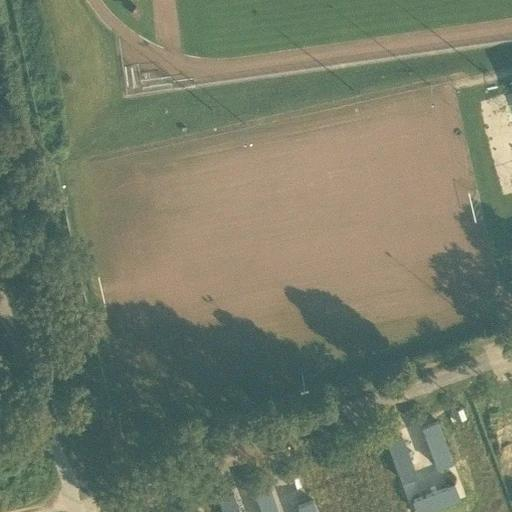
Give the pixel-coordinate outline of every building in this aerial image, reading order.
[(461,406),(452,409),(456,421),(465,417),(461,406)] [(437,420),(422,426),(437,467),(452,461),(437,420)] [(401,433),(386,439),(401,480),(416,475),(401,433)] [(295,484),(291,472),(281,476),(285,487),(295,484)] [(273,511),(263,482),(247,488),(255,511),(273,511)] [(454,483),(412,499),(417,511),(422,511),(459,498),(454,483)] [(235,511),(229,495),(213,500),(217,511),(235,511)] [(312,511),(308,500),(292,506),(294,511),(312,511)]
